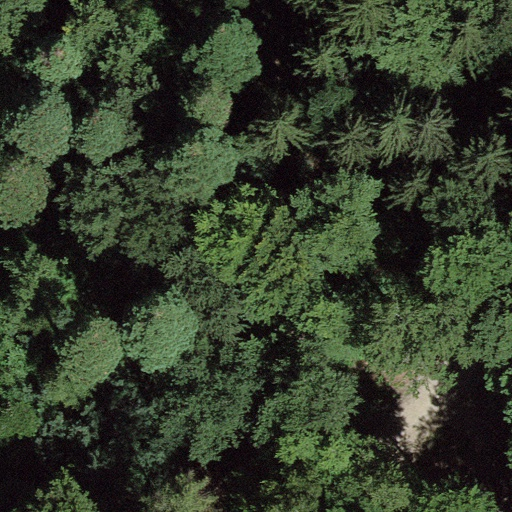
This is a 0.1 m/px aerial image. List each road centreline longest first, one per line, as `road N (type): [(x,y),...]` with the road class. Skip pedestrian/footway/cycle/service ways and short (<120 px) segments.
road 1 (track): [(274,511),(411,419)]
road 2 (track): [(411,419),(511,289)]
